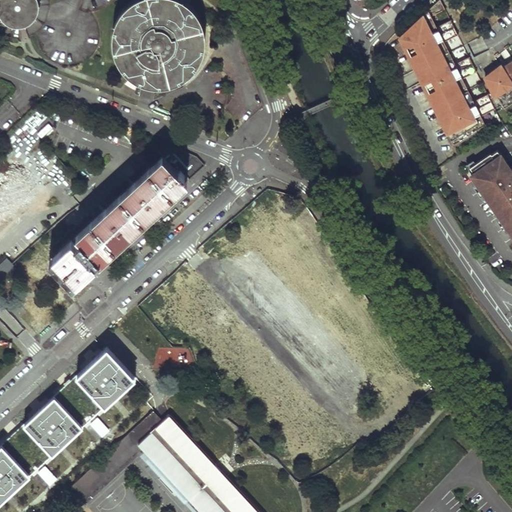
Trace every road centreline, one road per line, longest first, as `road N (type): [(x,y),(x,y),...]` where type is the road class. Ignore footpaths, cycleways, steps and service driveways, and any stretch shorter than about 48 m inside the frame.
road 1 (residential): [(181,239),(355,429),(374,431),(429,374)]
road 2 (primary): [(476,283),(430,212),(351,44)]
road 3 (residential): [(250,165),(0,63)]
road 4 (tertiary): [(44,363),(181,239)]
road 5 (residential): [(238,0),(281,104),(275,135),(250,165)]
